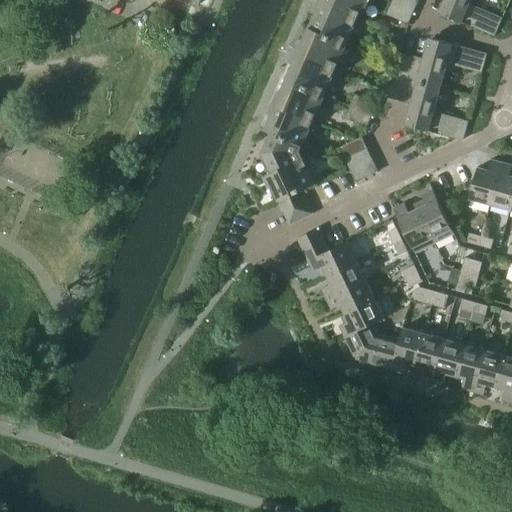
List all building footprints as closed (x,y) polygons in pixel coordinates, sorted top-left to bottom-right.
[(316,13),(309,28),(347,44),(358,18),(317,0),(315,5),(317,6),(314,13),(316,13)] [(317,0),(358,18),(365,0),(317,0)] [(392,0),(392,1),(414,11),(419,0),(392,0)] [(445,0),(440,12),(462,21),(463,19),(469,22),(468,24),(495,36),(503,17),(486,10),(485,14),(468,7),(471,0),(445,0)] [(414,11),(392,1),(387,13),(409,23),(414,11)] [(297,47),(295,51),(336,69),(347,44),(309,28),(303,42),(302,41),(299,48),(297,47)] [(413,55),(407,77),(441,87),(449,59),(466,63),(465,68),(483,72),(488,53),(459,45),(459,47),(452,45),(453,43),(430,37),(425,58),(413,55)] [(294,64),(288,78),(325,94),(336,69),(295,51),(293,56),(295,57),(292,63),(294,64)] [(400,51),(394,74),(407,77),(413,55),(400,51)] [(388,97),(400,100),(407,77),(394,74),(388,97)] [(407,77),(400,100),(412,103),(406,124),(429,130),(430,128),(436,130),(435,132),(463,140),(464,139),(469,120),(452,115),(451,120),(433,115),(441,87),(407,77)] [(275,97),(273,102),(314,120),(325,94),(288,78),(281,92),(280,92),(277,98),(275,97)] [(355,93),(350,105),(373,115),(378,103),(355,93)] [(265,130),(271,132),(303,146),(314,120),(273,102),(271,107),(273,108),(271,114),(272,115),(265,130)] [(373,115),(350,105),(345,117),(368,127),(373,115)] [(256,160),(264,177),(304,157),(301,150),(303,146),(271,132),(263,152),(266,158),(259,162),(257,159),(256,160)] [(340,147),(346,159),(368,148),(362,136),(340,147)] [(346,159),(351,170),(373,159),(368,148),(346,159)] [(273,186),(285,211),(307,201),(302,190),(316,183),(304,157),(264,177),(266,181),(268,180),(272,186),(273,186)] [(373,159),(351,170),(357,181),(379,171),(373,159)] [(470,199),(491,204),(503,162),(492,159),(489,169),(479,166),(470,199)] [(491,204),(511,210),(511,206),(511,175),(511,173),(511,164),(503,162),(491,204)] [(427,203),(418,207),(436,243),(455,234),(453,229),(433,188),(422,194),(427,203)] [(307,201),(285,211),(291,223),(313,213),(307,201)] [(436,243),(418,207),(410,211),(405,202),(394,207),(416,253),(436,243)] [(298,238),(303,249),(325,239),(319,227),(298,238)] [(388,232),(394,243),(403,239),(397,228),(388,232)] [(467,242),(480,245),(482,236),(470,232),(467,242)] [(482,236),(480,245),(492,248),(494,239),(482,236)] [(303,249),(308,260),(330,250),(325,239),(303,249)] [(403,239),(394,243),(399,255),(408,250),(403,239)] [(323,267),(327,275),(358,260),(349,241),(330,250),(308,260),(314,272),(323,267)] [(466,257),(462,269),(471,272),(474,259),(466,257)] [(483,262),(474,259),(471,272),(480,274),(483,262)] [(322,288),(327,298),(367,279),(358,260),(327,275),(331,283),(322,288)] [(415,264),(402,271),(406,279),(419,273),(415,264)] [(471,272),(462,269),(457,290),(465,293),(468,284),(471,272)] [(480,274),(471,272),(468,284),(476,286),(480,274)] [(419,273),(406,279),(410,287),(423,281),(419,273)] [(341,304),(345,313),(376,298),(367,279),(327,298),(332,309),(341,304)] [(412,298),(421,301),(425,288),(421,287),(414,290),(412,298)] [(421,301),(428,303),(432,290),(425,288),(421,301)] [(428,303),(437,305),(440,292),(432,290),(428,303)] [(440,292),(437,305),(445,307),(449,294),(440,292)] [(340,325),(345,336),(373,322),(374,323),(385,318),(376,298),(345,313),(349,321),(340,325)] [(462,308),(474,311),(476,302),(464,298),(462,308)] [(476,302),(474,311),(486,315),(489,305),(476,302)] [(502,319),(511,321),(511,311),(504,309),(502,319)] [(356,359),(369,363),(378,333),(374,323),(373,322),(345,336),(356,359)] [(407,363),(416,365),(425,332),(404,326),(400,339),(401,339),(393,370),(404,373),(407,363)] [(422,378),(433,381),(445,338),(425,332),(416,365),(425,367),(422,378)] [(369,363),(393,370),(401,339),(400,339),(378,333),(369,363)] [(447,374),(456,376),(465,343),(445,338),(433,381),(444,384),(447,374)] [(462,389),(473,392),(485,349),(465,343),(456,376),(465,378),(462,389)] [(487,385),(496,387),(505,354),(485,349),(473,392),(484,395),(487,385)] [(502,400),(511,402),(511,356),(505,354),(496,387),(505,389),(502,400)]
